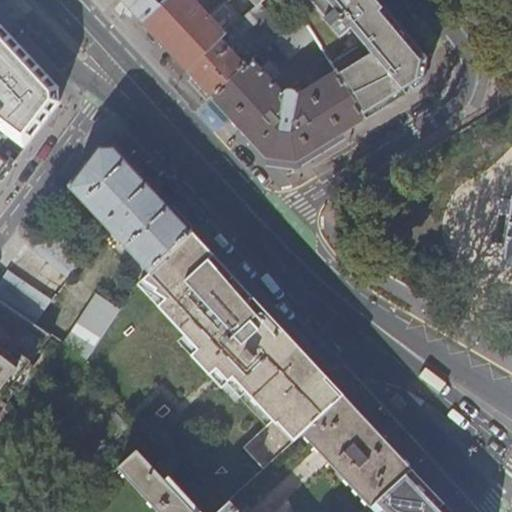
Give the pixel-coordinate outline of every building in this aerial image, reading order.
[(120,0),(144,25),(163,8),(156,0),(120,0)] [(170,0),(163,8),(144,25),(180,65),(189,74),(245,21),(227,2),(211,18),(193,0),(170,0)] [(383,9),(375,0),(290,0),(303,19),(316,39),(337,74),(367,122),(423,87),(428,61),(384,8),(383,9)] [(189,74),(214,101),(256,62),(264,55),(275,44),(286,34),(260,6),(259,8),(245,21),(189,74)] [(291,61),(316,39),(303,19),(286,34),(275,44),(291,61)] [(60,88),(0,23),(0,182),(61,103),(60,88)] [(264,55),(256,62),(259,65),(266,58),(264,55)] [(298,164),(367,122),(337,74),(303,95),(300,90),(295,93),(289,93),(286,95),(275,83),(282,76),(271,64),(264,71),(259,65),(256,62),(214,101),(268,159),(298,164)] [(150,274),(194,233),(153,189),(115,148),(100,150),(70,189),(135,258),(150,274)] [(86,259),(46,226),(29,247),(69,280),(86,259)] [(303,434),(344,396),(262,307),(194,233),(150,274),(145,278),(157,287),(155,290),(166,298),(165,299),(158,305),(186,335),(198,349),(191,355),(222,388),(228,383),(233,379),(246,392),(273,421),(243,448),(264,471),(303,434)] [(145,278),(150,274),(135,258),(128,264),(142,280),(145,278)] [(9,272),(0,285),(0,299),(38,325),(53,303),(9,272)] [(157,287),(145,278),(142,280),(140,282),(165,299),(166,298),(155,290),(157,287)] [(64,344),(88,361),(121,311),(97,295),(64,344)] [(0,299),(0,403),(52,335),(38,325),(0,299)] [(198,349),(186,335),(179,342),(191,355),(198,349)] [(240,397),(246,392),(233,379),(228,383),(240,397)] [(371,507),(412,469),(367,420),(344,396),(303,434),(371,507)] [(119,469),(158,511),(240,511),(241,511),(231,501),(220,511),(194,511),(137,452),(119,469)] [(451,511),(412,469),(371,507),(376,511),(451,511)]
